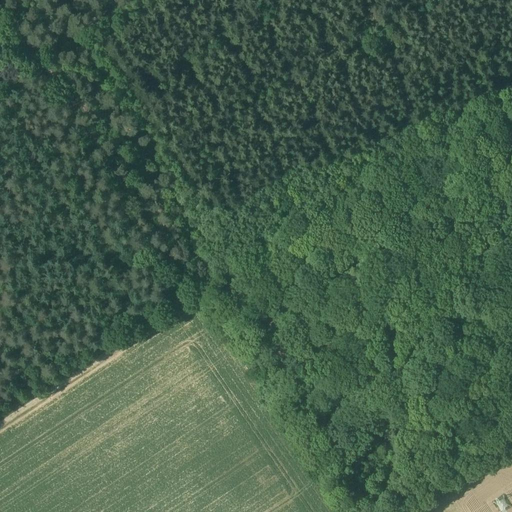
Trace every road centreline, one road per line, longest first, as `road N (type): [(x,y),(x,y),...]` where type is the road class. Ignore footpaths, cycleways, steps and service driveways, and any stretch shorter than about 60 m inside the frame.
road 1 (track): [(511,85),(483,91),(0,421)]
road 2 (track): [(193,290),(0,1)]
road 3 (track): [(125,0),(54,49),(0,68)]
